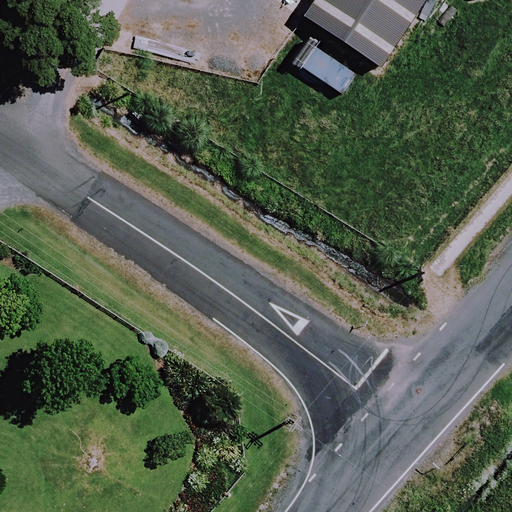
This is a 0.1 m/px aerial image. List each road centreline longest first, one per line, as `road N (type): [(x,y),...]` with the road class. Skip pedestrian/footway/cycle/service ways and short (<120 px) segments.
road 1 (residential): [(0,139),(242,303),(408,435)]
road 2 (residential): [(408,435),(511,316)]
